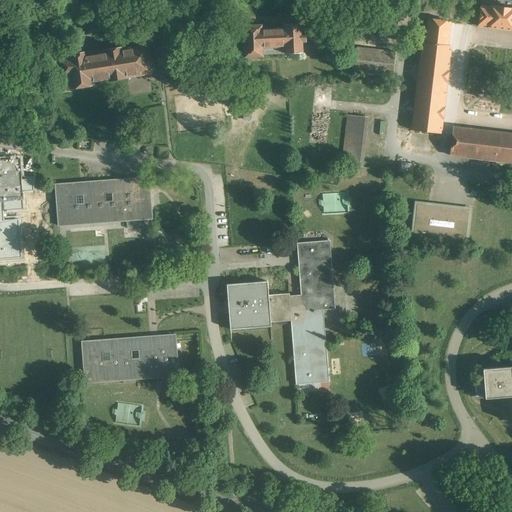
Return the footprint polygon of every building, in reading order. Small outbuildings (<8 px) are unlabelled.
[(511,10),(490,7),(490,9),(481,8),(479,27),(511,30),(511,12),(511,10)] [(451,21),(429,19),(426,42),(422,42),(413,131),(441,134),(450,45),(448,45),(451,21)] [(301,26),(283,27),(283,29),(262,30),(261,28),(245,28),(247,58),(266,57),(265,54),(302,53),(302,43),(306,43),(306,35),(302,35),(301,26)] [(108,55),(85,59),(84,55),(78,56),(78,57),(72,58),(73,61),(63,62),(67,91),(97,86),(96,84),(111,81),(111,83),(130,80),(130,78),(152,74),(151,68),(155,67),(153,58),(150,59),(148,47),(123,52),(123,48),(107,50),(108,55)] [(394,53),(356,49),(354,73),(392,77),(394,53)] [(365,117),(349,116),(344,163),(360,165),(365,117)] [(511,134),(455,129),(452,156),(511,162),(511,134)] [(0,201),(2,201),(2,211),(24,210),(22,192),(26,191),(34,191),(33,179),(26,180),(25,180),(21,180),(20,159),(0,160),(0,201)] [(148,178),(56,185),(59,226),(151,219),(148,178)] [(469,210),(417,204),(413,238),(466,244),(469,210)] [(330,240),(297,243),(301,295),(289,296),(289,294),(268,295),(267,281),(226,285),(230,329),(271,326),(271,322),(291,320),(296,384),(329,382),(323,310),(335,309),(330,240)] [(175,335),(82,342),(85,383),(178,376),(175,335)] [(511,367),(483,369),(485,398),(511,396),(511,367)] [(117,404),(117,424),(140,425),(141,404),(117,404)]
